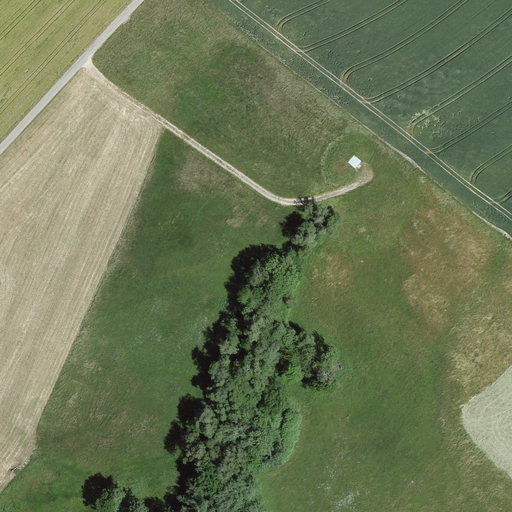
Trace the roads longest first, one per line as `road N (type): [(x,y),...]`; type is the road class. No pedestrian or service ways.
road 1 (track): [(83,57),(272,194),(297,202),(324,197),(370,169)]
road 2 (residential): [(0,145),(138,0)]
